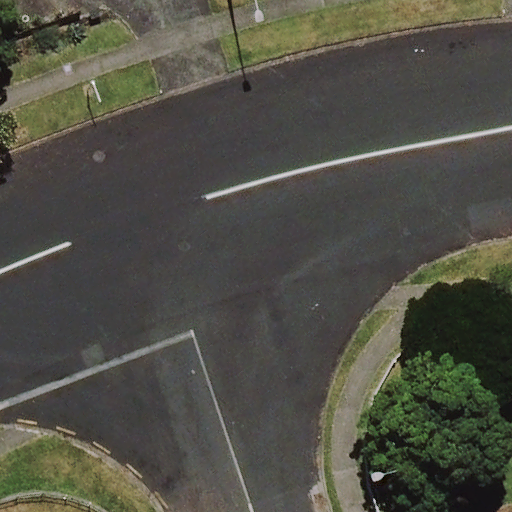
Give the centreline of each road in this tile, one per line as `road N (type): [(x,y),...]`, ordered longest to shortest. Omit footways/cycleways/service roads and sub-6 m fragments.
road 1 (residential): [(511,126),(365,154),(148,215)]
road 2 (residential): [(148,215),(257,511)]
road 3 (residential): [(148,215),(0,273)]
